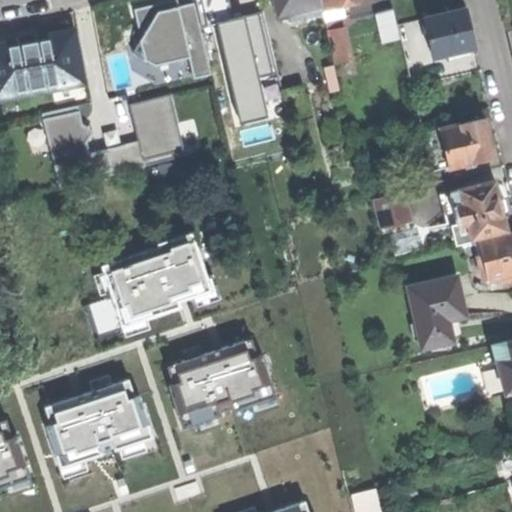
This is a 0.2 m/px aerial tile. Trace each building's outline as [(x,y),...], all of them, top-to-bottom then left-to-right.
[(206,72),(189,1),(174,5),(172,0),(156,0),(128,7),(139,55),(151,61),(184,53),(189,75),(206,72)] [(277,0),(282,18),(302,14),(303,21),(315,18),(313,11),(325,8),(322,0),(277,0)] [(327,0),(329,8),(363,0),(327,0)] [(378,10),(385,40),(403,36),(396,6),(378,10)] [(427,15),(436,54),(478,45),(473,26),(469,6),(427,15)] [(258,15),(217,25),(242,124),(268,117),(257,75),(272,72),(258,15)] [(332,31),(341,65),(354,62),(346,28),(332,31)] [(0,45),(0,97),(86,81),(77,31),(30,40),(0,45)] [(417,32),(403,36),(413,81),(429,77),(417,32)] [(285,91),(292,118),(312,113),(305,86),(285,91)] [(173,94),(130,104),(143,161),(186,152),(173,94)] [(76,108),(40,116),(57,185),(143,161),(136,139),(86,151),(83,139),(89,129),(79,122),(76,108)] [(443,127),(453,166),(496,155),(490,133),(486,116),(443,127)] [(438,169),(453,166),(443,127),(429,131),(438,169)] [(453,190),(466,242),(477,239),(476,236),(509,228),(505,212),(509,208),(508,203),(506,197),(501,196),(497,179),(453,190)] [(377,198),(381,214),(410,207),(406,191),(377,198)] [(492,278),(511,272),(511,232),(482,241),(486,256),(490,273),(492,278)] [(215,304),(195,233),(100,263),(124,333),(215,304)] [(486,274),(490,273),(486,256),(481,258),(486,274)] [(425,345),(455,339),(453,328),(450,316),(467,313),(459,275),(412,285),(420,321),(423,336),(425,345)] [(416,338),(423,336),(420,321),(412,322),(416,338)] [(258,335),(165,368),(189,435),(282,406),(258,335)] [(153,451),(131,379),(40,408),(63,481),(153,451)] [(0,485),(29,476),(9,422),(0,424),(0,485)] [(316,511),(313,499),(273,511),(316,511)]
